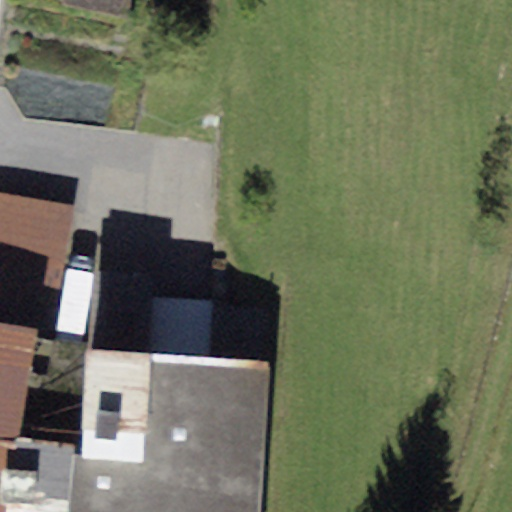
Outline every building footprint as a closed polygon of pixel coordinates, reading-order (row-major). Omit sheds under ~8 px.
[(132,0),(68,0),(67,8),(128,21),(132,0)] [(0,298),(58,308),(73,224),(76,205),(0,191),(0,298)] [(93,271),(88,353),(150,357),(154,296),(155,275),(93,271)] [(150,357),(210,360),(213,304),(213,300),(154,296),(150,357)] [(210,360),(266,363),(269,307),(213,304),(210,360)] [(0,435),(16,438),(22,438),(38,328),(0,322),(0,435)] [(261,511),(269,363),(266,363),(210,360),(150,357),(88,353),(83,445),(83,458),(72,457),(69,511),(261,511)] [(0,435),(0,511),(7,511),(16,438),(0,435)] [(16,438),(7,511),(69,511),(72,457),(83,458),(83,445),(22,438),(16,438)]
